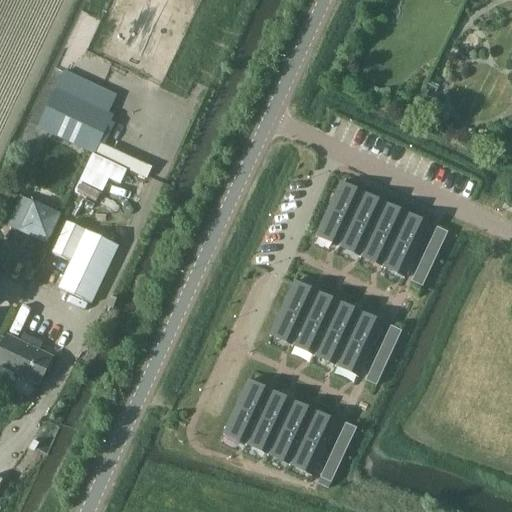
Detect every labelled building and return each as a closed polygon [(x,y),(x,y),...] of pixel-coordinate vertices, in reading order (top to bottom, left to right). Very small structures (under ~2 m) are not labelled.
[(59,88),(40,126),(97,154),(130,170),(149,179),(154,168),(135,159),(102,143),(115,115),(110,113),(93,105),(101,89),(66,72),(59,88)] [(94,156),(81,183),(104,194),(110,181),(121,186),(127,172),(94,156)] [(340,185),(328,211),(350,221),(362,196),(340,185)] [(362,196),(350,221),(372,232),(384,206),(362,196)] [(22,199),(9,227),(48,247),(62,218),(22,199)] [(384,206),(372,232),(394,242),(406,216),(384,206)] [(328,211),(316,236),(339,247),(350,221),(328,211)] [(406,216),(394,242),(417,252),(429,227),(406,216)] [(350,221),(339,247),(360,257),(372,232),(350,221)] [(60,288),(92,303),(119,246),(69,222),(55,252),(73,261),(60,288)] [(437,228),(434,235),(444,240),(448,233),(437,228)] [(372,232),(360,257),(382,267),(394,242),(372,232)] [(434,235),(430,242),(441,247),(444,240),(434,235)] [(394,242),(382,267),(405,278),(417,252),(394,242)] [(430,242),(427,249),(438,254),(441,247),(430,242)] [(427,249),(424,256),(435,261),(438,254),(427,249)] [(424,256),(421,262),(432,268),(435,261),(424,256)] [(421,262),(417,269),(428,274),(432,268),(421,262)] [(417,269),(414,276),(425,281),(428,274),(417,269)] [(414,276),(411,283),(422,288),(425,281),(414,276)] [(294,284),(282,310),(304,320),(316,295),(294,284)] [(316,295),(304,320),(326,331),(338,305),(316,295)] [(111,299),(108,306),(113,309),(117,302),(111,299)] [(338,305),(326,331),(348,341),(360,315),(338,305)] [(282,310),(270,335),(292,346),(304,320),(282,310)] [(360,315),(348,341),(371,351),(382,326),(360,315)] [(304,320),(292,346),(314,356),(326,331),(304,320)] [(391,327),(388,334),(398,339),(402,332),(391,327)] [(326,331),(314,356),(336,366),(348,341),(326,331)] [(388,334),(384,341),(395,346),(398,339),(388,334)] [(0,365),(40,384),(53,358),(39,351),(42,344),(24,335),(20,342),(8,336),(0,352),(0,365)] [(348,341),(336,366),(359,377),(371,351),(348,341)] [(384,341),(381,348),(392,353),(395,346),(384,341)] [(381,348),(378,355),(389,360),(392,353),(381,348)] [(378,355),(375,361),(386,367),(389,360),(378,355)] [(375,361),(371,368),(382,373),(386,367),(375,361)] [(371,368),(368,375),(379,380),(382,373),(371,368)] [(368,375),(365,382),(376,387),(379,380),(368,375)] [(247,383),(236,409),(258,419),(270,394),(247,383)] [(270,394),(258,419),(280,430),(292,404),(270,394)] [(292,404),(280,430),(302,440),(314,414),(292,404)] [(236,409),(224,434),(246,445),(258,419),(236,409)] [(314,414),(302,440),(324,450),(336,425),(314,414)] [(258,419),(246,445),(268,455),(280,430),(258,419)] [(346,424),(342,431),(353,436),(356,429),(346,424)] [(280,430),(268,455),(290,465),(302,440),(280,430)] [(342,431),(339,438),(350,443),(353,436),(342,431)] [(339,438),(336,445),(347,450),(350,443),(339,438)] [(302,440),(290,465),(313,476),(324,450),(302,440)] [(336,445),(333,451),(344,457),(347,450),(336,445)] [(333,451),(329,458),(340,463),(344,457),(333,451)] [(329,458),(326,465),(337,470),(340,463),(329,458)] [(326,465),(323,472),(334,477),(337,470),(326,465)] [(323,472),(320,479),(330,484),(334,477),(323,472)] [(320,479),(317,484),(327,490),(330,484),(320,479)]
